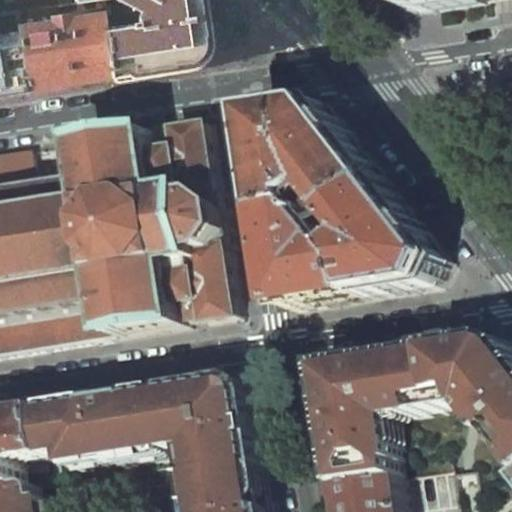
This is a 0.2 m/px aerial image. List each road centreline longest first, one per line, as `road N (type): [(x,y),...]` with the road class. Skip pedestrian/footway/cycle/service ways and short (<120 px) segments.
road 1 (residential): [(0,390),(281,345)]
road 2 (residential): [(281,345),(242,91)]
road 3 (residential): [(242,91),(0,130)]
road 4 (residential): [(281,345),(511,309)]
road 5 (primary): [(511,242),(372,68)]
road 6 (residential): [(304,511),(281,345)]
road 7 (residential): [(511,45),(372,68)]
road 8 (residential): [(372,68),(242,91)]
